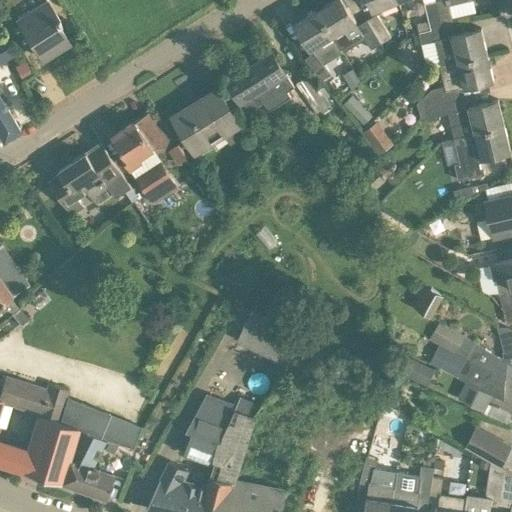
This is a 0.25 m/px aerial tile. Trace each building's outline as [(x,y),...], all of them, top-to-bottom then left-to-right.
[(62,46),(68,42),(58,25),(61,22),(47,0),(43,0),(22,14),(13,0),(0,0),(0,14),(6,24),(15,18),(32,45),(41,59),(48,55),(50,58),(64,49),(62,46)] [(358,25),(342,0),(334,0),(317,11),(342,52),(364,39),(371,49),(381,44),(366,20),(358,25)] [(368,0),(373,11),(397,1),(397,0),(368,0)] [(464,0),(437,0),(435,1),(442,27),(446,27),(453,25),(448,4),(464,0)] [(442,27),(435,1),(424,3),(429,20),(431,30),(442,27)] [(342,52),(317,11),(295,24),(310,50),(311,49),(314,52),(305,59),(322,80),(331,73),(323,64),(342,52)] [(391,38),(376,14),(366,20),(381,44),(391,38)] [(431,30),(429,20),(416,24),(419,33),(431,30)] [(440,66),(487,54),(481,28),(452,35),(452,36),(448,37),(446,27),(442,27),(431,30),(419,33),(422,44),(435,41),(441,65),(440,66)] [(421,43),(419,33),(413,35),(415,44),(421,43)] [(0,137),(2,141),(20,129),(6,107),(10,105),(6,98),(0,88),(0,64),(12,57),(0,38),(0,137)] [(286,74),(273,53),(227,82),(246,113),(264,102),(269,110),(290,97),(286,92),(293,87),(285,74),(286,74)] [(464,87),(493,80),(487,54),(440,66),(444,86),(431,89),(417,104),(421,117),(426,114),(426,115),(437,104),(463,98),(460,87),(464,86),(464,87)] [(33,72),(27,60),(17,66),(23,77),(33,72)] [(330,104),(310,74),(296,83),(317,114),(330,104)] [(240,125),(220,92),(218,88),(189,106),(172,116),(195,153),(240,125)] [(475,133),(504,126),(498,100),(469,107),(468,107),(465,108),(463,98),(437,104),(426,115),(428,121),(440,118),(439,115),(448,113),(451,126),(454,138),(475,133)] [(333,108),(330,104),(319,113),(321,116),(333,108)] [(367,109),(357,118),(363,124),(372,115),(367,109)] [(171,147),(149,113),(112,136),(124,152),(121,154),(145,190),(154,204),(179,188),(158,155),(171,147)] [(481,159),(510,152),(504,126),(475,133),(479,147),(466,150),(469,163),(452,167),(454,179),(481,172),(478,161),(481,158),(481,159)] [(388,136),(374,146),(379,153),(394,143),(388,136)] [(179,142),(171,147),(179,161),(187,156),(179,142)] [(61,174),(49,182),(57,194),(71,215),(84,207),(77,198),(87,191),(96,205),(112,195),(115,200),(126,192),(132,201),(138,197),(102,143),(59,171),(61,174)] [(360,181),(371,193),(385,180),(374,168),(360,181)] [(455,191),(459,206),(476,195),(474,186),(455,191)] [(511,228),(511,194),(485,201),(489,218),(493,236),(494,239),(511,235),(509,229),(511,228)] [(511,306),(511,258),(493,263),(503,308),(511,306)] [(281,292),(287,279),(279,274),(272,287),(281,292)] [(0,322),(12,314),(15,312),(13,309),(17,306),(11,298),(0,281),(0,322)] [(264,303),(270,289),(263,286),(257,299),(264,303)] [(432,316),(443,296),(430,289),(421,307),(412,302),(411,303),(432,316)] [(286,324),(291,315),(271,304),(266,314),(286,324)] [(15,312),(12,314),(21,325),(28,319),(19,309),(17,306),(13,309),(15,312)] [(506,324),(511,322),(511,306),(503,308),(506,324)] [(295,367),(318,341),(252,308),(237,340),(272,358),(295,367)] [(511,329),(508,328),(498,327),(504,351),(502,358),(502,359),(511,364),(511,329)] [(505,379),(506,362),(502,359),(502,358),(464,336),(455,353),(465,358),(505,379)] [(465,358),(455,353),(449,350),(440,368),(456,376),(465,358)] [(418,382),(426,365),(408,357),(401,374),(418,382)] [(465,381),(492,395),(497,385),(505,389),(505,379),(465,358),(456,376),(465,381)] [(0,399),(27,408),(34,385),(4,376),(0,388),(0,462),(9,465),(15,446),(0,441),(0,399)] [(484,412),(492,395),(465,381),(458,398),(484,412)] [(59,481),(75,427),(99,438),(108,415),(67,398),(68,391),(47,384),(45,389),(34,385),(27,408),(38,412),(27,450),(15,446),(9,465),(59,481)] [(183,453),(214,464),(214,461),(213,460),(216,447),(220,448),(224,434),(235,409),(235,408),(205,396),(185,430),(191,432),(183,453)] [(214,461),(214,464),(210,476),(232,480),(235,481),(256,416),(235,409),(224,434),(220,448),(216,447),(213,460),(214,461)] [(112,474),(91,467),(95,458),(101,446),(104,440),(99,438),(75,427),(59,481),(104,498),(112,474)] [(486,440),(478,454),(491,461),(501,467),(509,452),(486,440)] [(377,458),(380,449),(372,447),(370,456),(377,458)] [(370,487),(368,498),(366,498),(364,511),(391,511),(397,473),(397,471),(376,468),(378,461),(367,459),(360,485),(370,487)] [(487,469),(489,462),(481,459),(479,466),(487,469)] [(435,460),(434,468),(443,469),(445,461),(435,460)] [(170,511),(199,511),(207,486),(184,481),(189,470),(169,461),(167,463),(162,476),(147,507),(170,511)] [(507,470),(501,467),(491,461),(490,462),(489,470),(485,496),(466,494),(466,496),(463,511),(490,511),(492,504),(502,505),(507,470)] [(416,511),(417,508),(428,509),(430,495),(434,468),(424,466),(422,476),(397,473),(391,511),(416,511)] [(440,493),(445,469),(443,469),(434,468),(430,495),(440,496),(440,493)] [(510,511),(511,511),(511,473),(507,470),(502,505),(511,507),(510,511)] [(232,480),(210,476),(207,486),(199,511),(240,511),(247,483),(235,481),(232,480)] [(281,511),(286,491),(247,483),(240,511),(281,511)] [(463,511),(466,496),(440,493),(440,496),(437,511),(463,511)]
